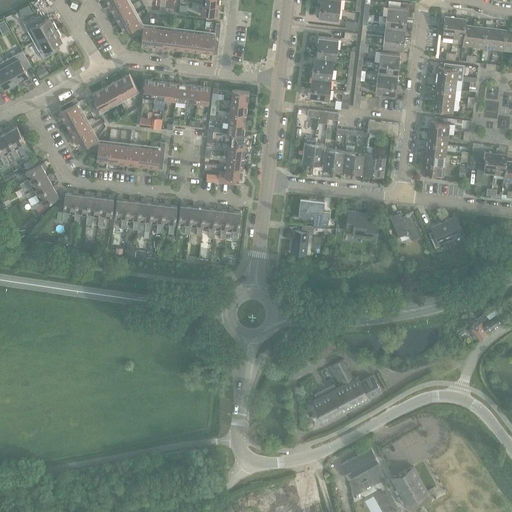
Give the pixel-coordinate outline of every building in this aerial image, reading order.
[(114,13),(129,5),(126,0),(116,0),(109,4),(114,13)] [(319,0),(319,6),(339,9),(339,0),(319,0)] [(200,13),(216,15),(217,5),(201,3),(200,13)] [(28,5),(19,10),(23,17),(32,12),(28,5)] [(114,13),(119,22),(134,14),(129,5),(114,13)] [(339,9),(319,6),(318,17),(338,19),(339,9)] [(387,6),(386,16),(406,19),(407,8),(387,6)] [(123,31),(139,22),(134,14),(119,22),(123,31)] [(24,23),(33,41),(57,28),(53,21),(51,22),(48,18),(40,22),(37,16),(24,23)] [(406,19),(386,16),(384,26),(404,28),(406,19)] [(444,16),(442,34),(452,35),(454,17),(444,16)] [(452,35),(462,37),(464,24),(465,18),(454,17),(452,35)] [(345,28),(357,30),(358,22),(346,21),(345,28)] [(215,22),(215,24),(214,32),(213,35),(212,52),(211,54),(216,54),(220,23),(215,22)] [(462,37),(461,42),(472,44),(474,26),(464,24),(462,37)] [(142,26),(140,44),(150,45),(152,27),(142,26)] [(384,26),(383,37),(403,39),(404,28),(384,26)] [(472,44),(482,45),(484,27),(474,26),(472,44)] [(150,45),(161,46),(162,28),(152,27),(150,45)] [(484,27),(482,45),(492,46),(495,28),(484,27)] [(56,51),(53,45),(61,40),(59,36),(61,35),(57,28),(33,41),(43,58),(56,51)] [(162,28),(161,46),(171,47),(173,30),(162,28)] [(492,46),(503,47),(505,29),(495,28),(492,46)] [(511,48),(511,30),(505,29),(503,47),(511,48)] [(171,47),(181,49),(183,31),(173,30),(171,47)] [(181,49),(191,50),(193,32),(183,31),(181,49)] [(203,33),(193,32),(191,50),(201,51),(203,33)] [(201,51),(212,52),(213,35),(203,33),(201,51)] [(364,42),(365,35),(361,34),(359,47),(367,48),(368,42),(364,42)] [(318,36),(317,46),(337,49),(338,38),(318,36)] [(403,39),(383,37),(382,47),(402,49),(403,39)] [(333,59),(336,59),(337,49),(317,46),(316,56),(333,59)] [(364,52),(367,52),(367,48),(359,47),(358,60),(363,60),(364,52)] [(22,50),(5,60),(17,83),(24,80),(23,77),(28,75),(23,66),(29,63),(22,50)] [(380,52),(378,62),(398,64),(399,54),(380,52)] [(313,56),(312,67),(332,69),(333,59),(316,56),(313,56)] [(5,60),(0,62),(0,79),(5,87),(9,85),(11,87),(17,83),(5,60)] [(372,72),(377,72),(397,74),(398,64),(378,62),(373,61),(372,72)] [(438,66),(437,77),(455,79),(463,80),(464,69),(438,66)] [(49,73),(45,67),(36,71),(40,78),(49,73)] [(311,77),(331,79),(332,69),(312,67),(311,77)] [(377,72),(376,82),(396,85),(397,74),(377,72)] [(128,74),(119,79),(127,95),(137,90),(128,74)] [(311,77),(310,87),(330,89),(331,79),(311,77)] [(436,87),(454,89),(455,79),(437,77),(436,87)] [(118,99),(127,95),(119,79),(110,83),(118,99)] [(142,96),(143,96),(153,97),(155,81),(144,79),(142,96)] [(153,97),(164,98),(166,82),(155,81),(153,97)] [(166,82),(164,98),(175,100),(177,83),(166,82)] [(396,85),(376,82),(375,93),(394,95),(396,85)] [(110,83),(101,88),(109,104),(118,99),(110,83)] [(185,107),(186,101),(185,101),(187,85),(177,83),(175,100),(177,100),(176,105),(185,107)] [(186,101),(196,102),(198,86),(187,85),(185,101),(186,101)] [(209,87),(198,86),(196,102),(207,104),(209,87)] [(309,97),(329,100),(330,89),(310,87),(309,97)] [(436,87),(435,97),(453,99),(454,89),(436,87)] [(101,109),(109,104),(101,88),(92,93),(96,101),(93,102),(91,98),(87,100),(95,114),(102,111),(101,109)] [(248,92),(231,90),(230,100),(246,102),(248,92)] [(348,109),(348,106),(350,92),(345,91),(343,91),(340,108),(348,109)] [(360,95),(358,107),(365,108),(366,96),(360,95)] [(74,97),(59,106),(61,109),(75,102),(77,101),(74,97)] [(444,109),(452,110),(453,99),(435,97),(433,108),(444,109)] [(230,100),(229,111),(245,113),(246,102),(230,100)] [(59,110),(64,120),(80,111),(75,102),(61,109),(59,110)] [(307,116),(317,118),(318,115),(318,110),(308,109),(307,116)] [(69,129),(84,120),(80,111),(64,120),(69,129)] [(222,121),(244,124),(245,113),(229,111),(228,122),(222,121)] [(327,119),(338,120),(338,113),(328,112),(328,116),(327,119)] [(69,129),(74,138),(89,129),(84,120),(69,129)] [(243,134),(244,124),(222,121),(222,127),(221,127),(220,132),(229,133),(243,134)] [(429,131),(447,133),(449,123),(430,121),(429,131)] [(4,129),(5,132),(14,148),(20,144),(25,153),(30,150),(16,126),(10,129),(8,127),(6,128),(6,127),(4,129)] [(79,147),(94,138),(89,129),(74,138),(79,147)] [(429,131),(428,141),(446,143),(447,133),(429,131)] [(19,156),(14,148),(5,132),(0,134),(0,147),(3,153),(10,150),(14,159),(19,156)] [(229,133),(228,144),(244,146),(246,134),(243,134),(229,133)] [(96,159),(106,160),(108,143),(98,141),(96,159)] [(302,161),(312,162),(314,142),(304,141),(302,161)] [(426,151),(445,153),(446,143),(428,141),(426,151)] [(314,142),(312,162),(322,163),(324,148),(325,148),(325,144),(314,142)] [(108,143),(106,160),(116,161),(118,144),(108,143)] [(116,161),(126,163),(128,145),(118,144),(116,161)] [(226,155),(243,157),(244,146),(228,144),(226,155)] [(128,145),(126,163),(136,164),(138,146),(128,145)] [(136,164),(146,165),(148,147),(138,146),(136,164)] [(146,165),(157,166),(159,149),(148,147),(146,165)] [(373,173),(383,175),(385,155),(381,154),(382,148),(376,147),(375,154),(373,173)] [(321,167),(332,169),(334,149),(325,148),(324,148),(322,163),(321,167)] [(334,149),(332,169),(342,170),(345,150),(334,149)] [(342,170),(352,171),(355,151),(345,150),(342,170)] [(355,151),(352,171),(363,172),(365,152),(355,151)] [(426,151),(425,161),(449,164),(450,154),(445,154),(445,153),(426,151)] [(217,159),(210,158),(211,153),(205,152),(204,158),(206,158),(205,164),(216,165),(217,159)] [(363,172),(373,173),(375,154),(365,152),(363,172)] [(483,170),(494,172),(496,153),(486,152),(484,162),(483,170)] [(504,173),(503,179),(506,154),(496,153),(494,172),(504,173)] [(503,179),(511,179),(511,160),(506,160),(507,154),(506,154),(503,179)] [(226,155),(225,165),(242,167),(243,157),(226,155)] [(451,165),(449,164),(425,161),(424,172),(442,174),(450,175),(451,165)] [(22,188),(31,183),(46,174),(43,168),(45,167),(44,165),(45,164),(44,162),(24,172),(28,178),(19,183),(22,188)] [(219,171),(218,182),(234,184),(235,177),(240,178),(242,167),(225,165),(224,172),(219,171)] [(28,198),(36,194),(52,185),(49,179),(51,178),(50,175),(51,175),(50,173),(46,174),(31,183),(34,189),(25,194),(28,198)] [(55,183),(52,185),(36,194),(40,200),(31,204),(33,209),(35,208),(39,214),(44,210),(41,205),(42,204),(58,195),(54,189),(57,188),(56,186),(57,185),(55,183)] [(501,198),(501,193),(496,193),(496,190),(492,189),(491,197),(501,198)] [(68,212),(74,212),(76,194),(77,191),(74,190),(74,191),(71,191),(71,194),(64,193),(61,220),(66,221),(68,212)] [(78,222),(80,213),(86,214),(89,196),(89,192),(86,192),(83,193),(83,195),(76,194),(74,212),(73,222),(78,222)] [(91,214),(98,215),(100,197),(101,194),(98,193),(98,194),(95,194),(95,196),(89,196),(86,214),(85,223),(90,224),(91,214)] [(103,216),(111,217),(113,195),(110,195),(110,196),(107,195),(107,198),(100,197),(98,215),(97,225),(102,225),(103,216)] [(120,228),(125,228),(126,219),(128,200),(121,199),(121,197),(119,197),(119,196),(116,195),(116,199),(114,217),(121,218),(120,228)] [(137,230),(138,220),(140,202),(133,201),(134,198),(131,198),(131,197),(128,197),(128,200),(126,219),(133,219),(132,229),(137,230)] [(143,230),(149,231),(150,221),(152,203),(145,203),(146,200),(143,199),(143,198),(140,198),(140,202),(138,220),(145,221),(143,230)] [(314,218),(313,226),(314,227),(327,228),(329,212),(323,211),(324,201),(301,198),(298,216),(314,218)] [(161,232),(162,222),(164,205),(157,204),(157,201),(155,201),(155,200),(152,200),(152,203),(150,221),(157,222),(155,232),(161,232)] [(167,233),(173,234),(176,206),(169,205),(169,203),(167,202),(167,201),(164,201),(164,205),(162,222),(169,223),(167,233)] [(189,234),(190,224),(192,207),(185,206),(186,203),(183,203),(183,202),(180,202),(180,205),(177,223),(185,224),(184,233),(189,234)] [(192,203),(192,207),(190,224),(197,225),(196,235),(201,236),(202,226),(204,208),(197,207),(198,205),(195,204),(195,203),(192,203)] [(207,236),(212,237),(214,227),(216,209),(209,209),(209,206),(207,206),(207,205),(204,204),(204,208),(202,226),(208,227),(207,236)] [(224,239),(226,229),(228,211),(221,210),(221,208),(219,207),(219,206),(216,206),(216,209),(214,227),(220,228),(219,238),(224,239)] [(231,208),(228,207),(228,211),(226,229),(232,229),(231,240),(236,241),(240,212),(233,212),(233,209),(231,209),(231,208)] [(351,236),(375,238),(377,222),(366,220),(366,212),(347,210),(345,229),(352,230),(351,236)] [(408,232),(410,237),(421,233),(411,211),(401,215),(399,210),(389,215),(398,236),(408,232)] [(460,234),(459,233),(462,232),(456,217),(432,227),(433,229),(428,231),(435,248),(440,246),(439,242),(454,236),(460,234)] [(308,232),(313,232),(314,227),(313,226),(302,225),(301,231),(293,230),(291,252),(306,253),(308,232)] [(59,237),(58,246),(69,248),(70,239),(59,237)] [(132,257),(134,248),(126,247),(125,256),(132,257)] [(136,250),(135,257),(145,258),(146,251),(136,250)] [(475,254),(470,256),(473,263),(478,261),(475,254)] [(486,316),(488,315),(488,314),(487,314),(484,310),(476,316),(479,321),(470,327),(478,339),(504,320),(498,312),(488,319),(486,316)] [(336,348),(333,342),(331,340),(322,345),(327,354),(336,348)] [(325,354),(321,345),(312,350),(316,358),(325,354)] [(369,398),(368,397),(381,390),(372,375),(360,381),(358,377),(352,380),(342,359),(327,366),(337,385),(345,381),(346,383),(312,401),(323,422),(369,398)] [(378,462),(370,448),(341,464),(348,478),(378,462)] [(406,502),(406,504),(427,492),(413,466),(392,477),(398,488),(393,490),(401,505),(406,502)]
